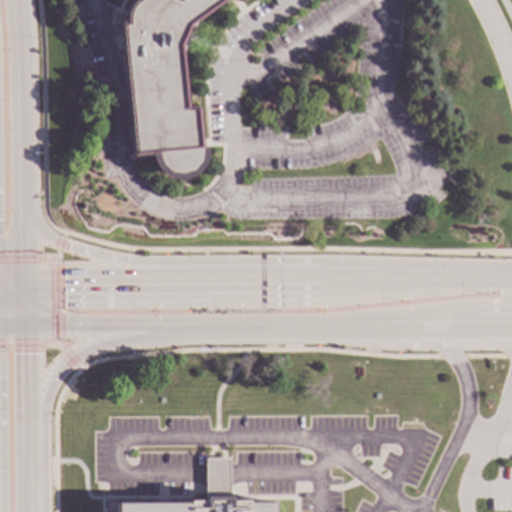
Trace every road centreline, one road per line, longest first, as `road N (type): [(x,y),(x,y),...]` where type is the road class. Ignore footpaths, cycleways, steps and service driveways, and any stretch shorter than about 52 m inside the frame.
road 1 (primary): [(397,276),(320,264),(121,262),(46,238),(22,208)]
road 2 (primary): [(397,276),(22,277)]
road 3 (primary): [(366,276),(322,287),(23,300)]
road 4 (primary): [(42,511),(43,407),(65,367),(89,351),(198,327)]
road 5 (primary): [(198,327),(430,329)]
road 6 (primary): [(22,208),(17,0)]
road 7 (primary): [(28,511),(25,325)]
road 8 (primary): [(69,326),(198,327)]
